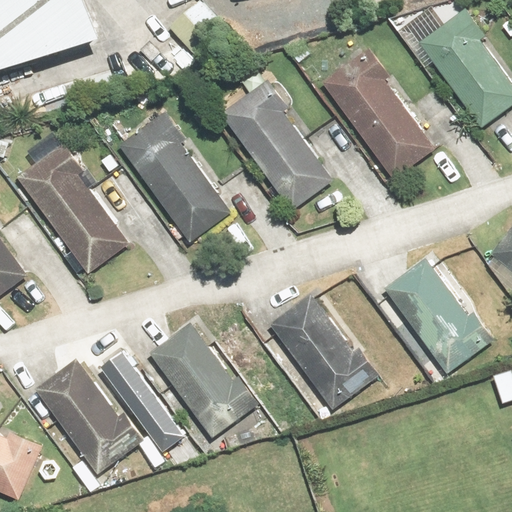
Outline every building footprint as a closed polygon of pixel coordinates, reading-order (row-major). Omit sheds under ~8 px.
[(98,0),(0,0),(0,72),(111,32),(98,0)] [(511,85),(457,13),(410,49),(472,131),(511,100),(511,85)] [(366,55),(323,83),(389,183),(432,155),(366,55)] [(267,81),(222,110),(289,216),(335,187),(267,81)] [(169,106),(117,140),(182,239),(234,205),(169,106)] [(14,138),(0,132),(0,161),(5,163),(14,138)] [(65,149),(24,177),(89,269),(129,240),(65,149)] [(511,235),(494,257),(511,272),(511,235)] [(0,291),(25,275),(0,237),(0,291)] [(434,259),(389,295),(452,375),(498,340),(434,259)] [(314,302),(269,336),(328,413),(373,379),(314,302)] [(197,340),(160,368),(210,432),(247,403),(197,340)] [(80,359),(38,390),(100,474),(142,443),(80,359)] [(0,432),(0,496),(13,502),(37,450),(0,432)]
